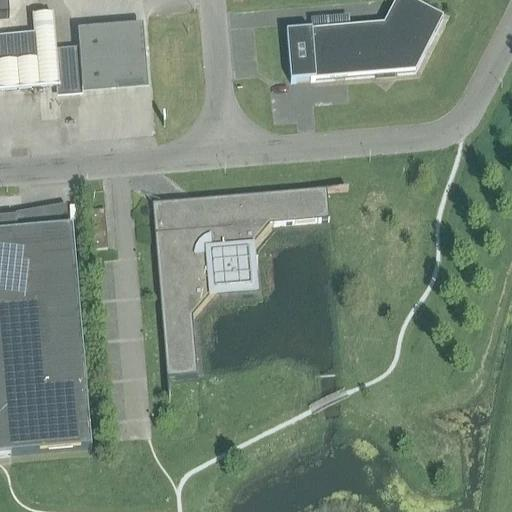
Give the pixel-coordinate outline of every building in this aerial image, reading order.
[(289,85),(314,83),(314,82),(414,74),(442,20),(406,1),(404,0),(396,0),(382,27),(285,35),(289,85)] [(33,37),(0,39),(0,96),(58,91),(55,56),(52,16),(31,18),(33,37)] [(78,32),(81,97),(149,91),(145,27),(78,32)] [(58,91),(58,98),(70,97),(78,88),(76,64),(71,65),(70,55),(55,56),(58,91)] [(196,379),(191,320),(213,294),(251,291),(248,254),(269,228),(328,223),(325,194),(347,193),(347,191),(151,207),(167,403),(169,403),(167,381),(196,379)] [(87,253),(107,251),(103,211),(83,213),(87,253)] [(0,457),(90,450),(72,229),(67,229),(16,234),(0,235),(0,457)]
